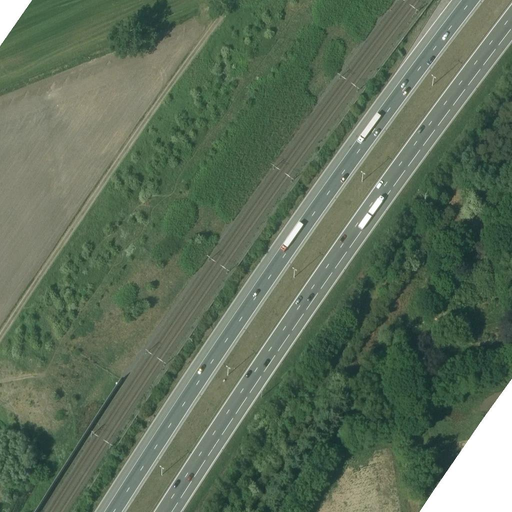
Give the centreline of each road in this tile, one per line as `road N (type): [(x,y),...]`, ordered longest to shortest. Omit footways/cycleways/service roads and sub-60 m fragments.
road 1 (motorway): [(476,0),(296,230),(111,511)]
road 2 (motorway): [(163,511),(335,251),(511,23)]
